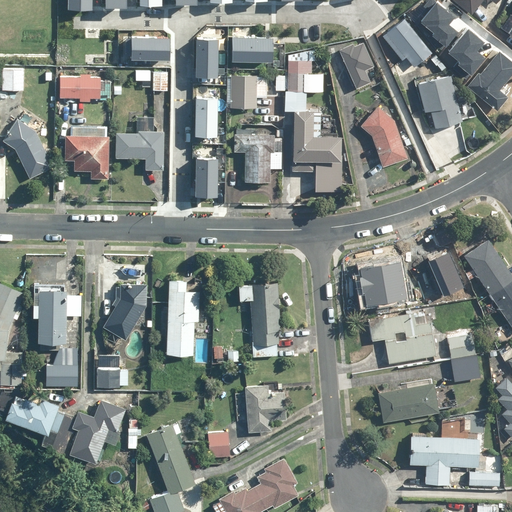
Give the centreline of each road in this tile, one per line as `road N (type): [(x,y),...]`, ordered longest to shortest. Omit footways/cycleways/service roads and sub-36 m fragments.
road 1 (residential): [(317,229),(335,434),(358,496)]
road 2 (residential): [(178,229),(183,16)]
road 3 (residential): [(183,16),(372,10)]
road 4 (residential): [(493,168),(397,213),(317,229)]
road 5 (residential): [(178,229),(0,226)]
road 6 (residential): [(317,229),(178,229)]
